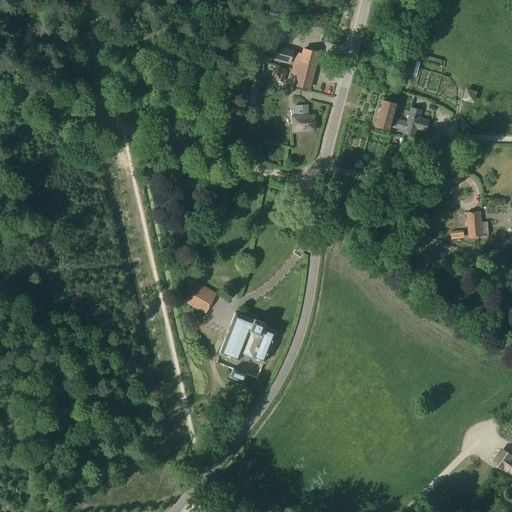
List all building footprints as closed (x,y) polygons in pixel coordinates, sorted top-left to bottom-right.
[(279,61),(289,64),(293,52),(282,49),(279,61)] [(309,89),(318,53),(302,49),(301,54),(296,53),(290,75),(295,76),(293,85),(309,89)] [(402,67),(400,76),(401,76),(411,79),(416,61),(406,58),(405,58),(402,67)] [(286,70),(278,69),(275,80),(283,82),(286,70)] [(463,98),(472,100),(474,91),(465,89),(463,98)] [(395,104),(382,101),(375,126),(388,129),(389,127),(405,132),(404,134),(415,137),(417,129),(425,131),(427,121),(419,119),(421,111),(410,108),(406,122),(391,118),(395,104)] [(311,128),(311,116),(307,117),(306,106),(294,107),(295,129),(311,128)] [(481,210),(468,212),(471,240),(482,239),(481,220),(482,220),(481,210)] [(451,240),(464,238),(463,230),(450,232),(451,240)] [(215,296),(197,286),(186,303),(204,314),(215,296)] [(235,313),(219,354),(238,362),(241,354),(264,363),(276,332),(264,327),(265,324),(253,319),(253,320),(235,313)] [(229,377),(244,383),(247,374),(233,368),(229,377)] [(503,450),(494,462),(505,470),(506,468),(511,472),(511,455),(511,457),(503,450)]
